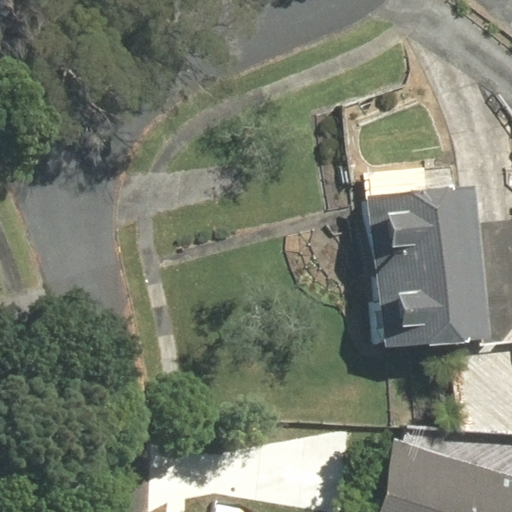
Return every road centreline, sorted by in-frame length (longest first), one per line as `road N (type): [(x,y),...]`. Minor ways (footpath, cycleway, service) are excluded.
road 1 (residential): [(103,511),(106,412),(72,219),(43,122)]
road 2 (residential): [(329,0),(43,122)]
